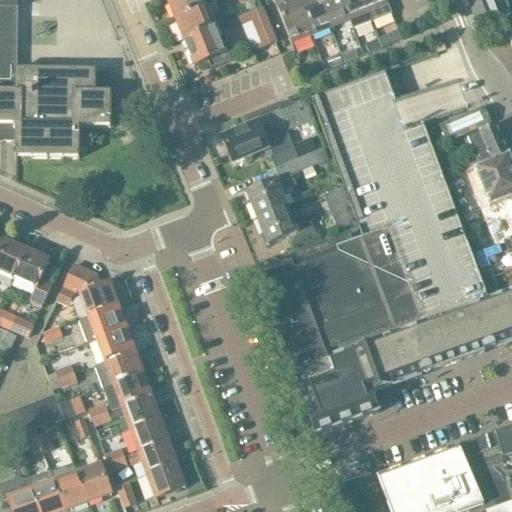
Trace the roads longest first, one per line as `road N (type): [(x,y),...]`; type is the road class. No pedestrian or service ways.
road 1 (residential): [(141,243),(232,501)]
road 2 (residential): [(282,479),(190,228)]
road 3 (residential): [(190,228),(214,218),(118,0)]
road 4 (residential): [(282,479),(500,389),(511,376)]
road 5 (residential): [(141,243),(116,247),(0,199)]
road 6 (tertiary): [(511,111),(454,0)]
